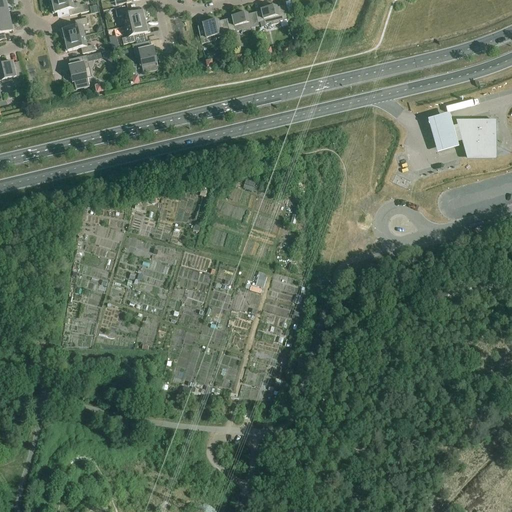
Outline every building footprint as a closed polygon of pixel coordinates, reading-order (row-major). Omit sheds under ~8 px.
[(72,0),(70,0),(52,4),(53,6),(51,7),(52,15),(68,12),(70,17),(89,13),(87,5),(80,7),(80,4),(74,5),(72,0)] [(288,21),(285,7),(277,9),(276,7),(261,11),(262,13),(256,14),(258,24),(260,24),(261,29),(265,28),(265,26),(271,25),(271,26),(280,24),(280,23),(288,21)] [(123,17),(125,28),(145,23),(145,21),(147,20),(145,12),(129,16),(128,10),(115,13),(117,19),(123,17)] [(0,12),(0,23),(10,22),(8,11),(0,12)] [(232,20),(226,21),(229,31),(235,30),(236,33),(242,32),(242,34),(253,31),(253,29),(259,28),(258,24),(256,14),(247,16),(247,14),(232,18),(232,20)] [(64,39),(65,42),(85,37),(83,27),(88,25),(87,19),(75,22),(76,28),(60,32),(62,40),(64,39)] [(229,31),(226,21),(218,23),(218,21),(203,25),(203,26),(197,28),(201,46),(214,43),(213,40),(222,38),(221,36),(230,35),(229,31)] [(10,22),(0,23),(0,41),(6,40),(5,34),(12,33),(13,33),(10,22)] [(145,23),(125,28),(128,39),(122,40),(123,46),(136,43),(134,37),(150,34),(148,25),(146,26),(145,23)] [(85,37),(65,42),(66,44),(63,45),(65,53),(81,50),(82,55),(95,53),(93,47),(87,48),(85,37)] [(140,67),(141,67),(143,75),(157,72),(155,64),(157,63),(153,48),(152,48),(150,43),(133,47),(135,59),(138,59),(140,67)] [(273,49),(264,51),(266,57),(274,55),(273,49)] [(244,56),(235,58),(237,64),(245,62),(244,56)] [(89,79),(87,70),(90,70),(87,57),(69,61),(70,67),(69,68),(72,83),(74,83),(76,91),(89,88),(87,79),(89,79)] [(214,60),(206,62),(207,69),(215,67),(214,60)] [(0,82),(1,82),(2,84),(11,82),(10,80),(16,78),(22,77),(19,63),(13,65),(13,63),(0,66),(0,82)] [(138,78),(129,80),(131,86),(139,84),(138,78)] [(104,85),(95,87),(97,94),(105,92),(104,85)] [(20,105),(22,111),(30,109),(29,103),(20,105)] [(467,159),(469,159),(469,157),(469,153),(469,147),(472,147),(472,124),(458,125),(456,125),(457,128),(453,129),(450,122),(449,115),(428,121),(430,128),(433,137),(436,149),(438,154),(458,148),(457,144),(462,143),(465,153),(466,157),(467,159)] [(469,157),(469,159),(495,159),(495,157),(495,153),(495,147),(494,124),(490,124),(481,124),(472,124),(472,147),(469,147),(469,153),(469,157)] [(254,185),(246,182),(244,189),(252,192),(254,185)] [(263,289),(266,279),(259,277),(256,287),(263,289)]
